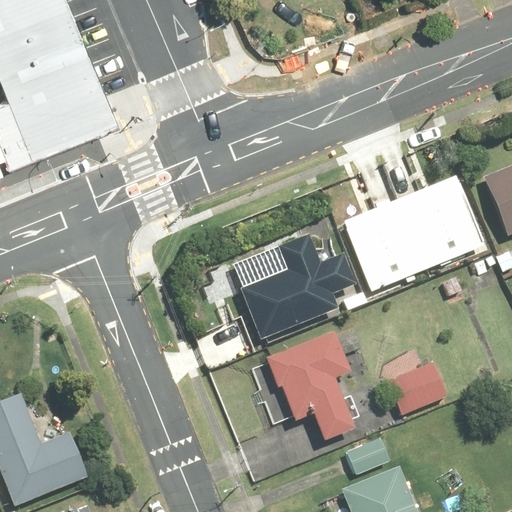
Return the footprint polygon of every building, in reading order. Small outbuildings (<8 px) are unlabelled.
[(0,169),(112,125),(62,0),(0,0),(0,78),(9,100),(0,103),(0,169)] [(511,165),(487,175),(511,234),(511,165)] [(464,177),(343,219),(370,296),(491,254),(464,177)] [(238,286),(261,341),(370,296),(347,243),(326,252),(316,227),(281,241),(290,265),(238,286)] [(335,330),(270,357),(296,421),(316,413),(328,442),(374,423),(335,330)] [(385,375),(404,422),(458,400),(438,353),(385,375)] [(28,389),(0,400),(0,468),(17,508),(93,476),(72,426),(48,436),(28,389)] [(424,511),(391,431),(345,450),(356,478),(340,485),(351,511),(424,511)]
